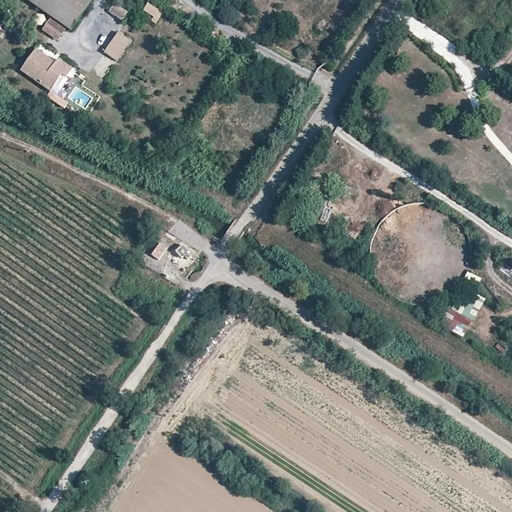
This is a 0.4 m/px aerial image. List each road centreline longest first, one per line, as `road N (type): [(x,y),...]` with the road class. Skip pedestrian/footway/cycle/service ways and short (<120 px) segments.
road 1 (unclassified): [(217,262),(511,449)]
road 2 (unclassified): [(217,262),(47,511)]
road 3 (residential): [(395,0),(242,225)]
road 4 (track): [(0,134),(138,200),(222,255)]
